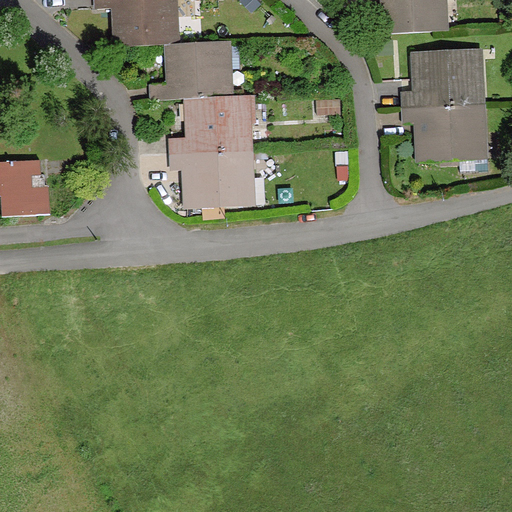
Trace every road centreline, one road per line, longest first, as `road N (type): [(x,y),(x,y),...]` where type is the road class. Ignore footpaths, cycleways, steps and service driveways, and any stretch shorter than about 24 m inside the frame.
road 1 (residential): [(136,220),(119,99),(17,0)]
road 2 (residential): [(379,227),(360,66),(294,0)]
road 3 (residential): [(379,227),(140,256)]
road 4 (residential): [(0,237),(136,220)]
road 5 (residential): [(511,197),(379,227)]
